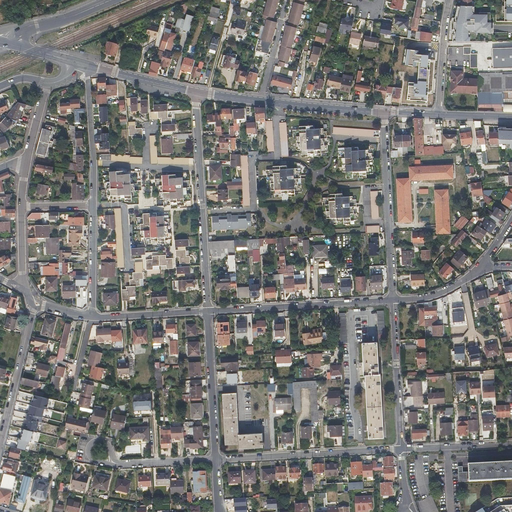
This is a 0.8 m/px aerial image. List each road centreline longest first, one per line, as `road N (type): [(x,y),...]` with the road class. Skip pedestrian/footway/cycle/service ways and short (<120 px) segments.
road 1 (residential): [(195,91),(207,311)]
road 2 (residential): [(393,300),(381,111)]
road 3 (unknown): [(385,139),(336,138),(330,163),(292,221),(275,223),(253,206)]
road 4 (residential): [(215,459),(402,448)]
road 5 (residential): [(393,300),(207,311)]
road 6 (residential): [(393,300),(402,448)]
road 7 (residential): [(207,311),(215,459)]
road 8 (residential): [(0,444),(30,303)]
road 9 (residential): [(85,64),(93,206)]
road 10 (unknown): [(359,451),(352,318)]
road 11 (secondary): [(381,111),(260,101)]
